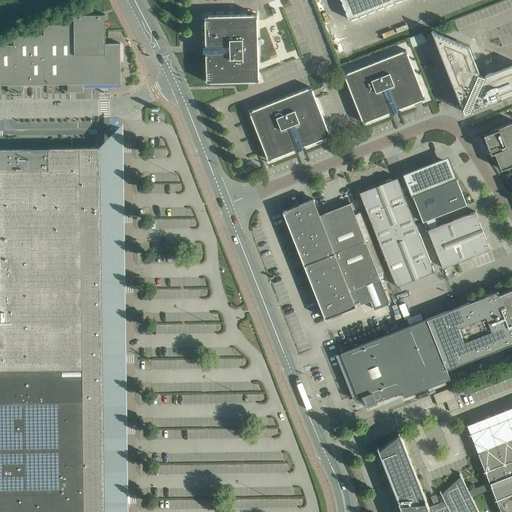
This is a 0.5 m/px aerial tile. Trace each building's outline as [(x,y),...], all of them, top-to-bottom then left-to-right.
[(340,0),(349,20),(399,0),(340,0)] [(83,84),(121,83),(120,43),(105,44),(105,14),(74,15),(74,25),(44,25),(44,35),(14,35),(14,45),(0,44),(0,84),(7,85),(8,93),(23,93),(23,85),(67,84),(67,92),(83,92),(83,84)] [(205,16),(206,45),(207,82),(259,81),(257,15),(205,16)] [(434,36),(460,101),(463,109),(463,108),(465,113),(469,111),(469,112),(479,108),(479,107),(511,94),(511,64),(485,75),(479,72),(469,46),(435,32),(434,36)] [(422,33),(409,38),(413,48),(426,42),(422,33)] [(363,123),(400,109),(425,99),(406,50),(344,74),(363,123)] [(330,136),(315,97),(311,87),(249,112),(268,160),(330,136)] [(490,132),(484,135),(489,148),(491,154),(495,153),(501,170),(511,165),(511,121),(490,131),(490,132)] [(0,148),(0,196),(0,228),(2,369),(72,368),(72,377),(102,377),(99,147),(0,148)] [(423,222),(425,222),(434,218),(467,205),(454,171),(453,171),(452,169),(451,167),(449,165),(448,164),(446,163),(444,162),(442,162),(440,161),(438,162),(436,162),(404,175),(423,222)] [(359,192),(396,286),(434,271),(397,177),(359,192)] [(307,268),(325,313),(324,314),(325,317),(325,318),(327,318),(356,306),(356,305),(354,305),(354,303),(359,301),(360,304),(371,300),(374,309),(390,303),(350,203),(324,213),(326,217),(320,219),(313,201),(314,200),(314,199),(283,211),(284,212),(285,215),(287,216),(301,253),(300,254),(301,258),(303,257),(305,263),(304,264),(305,268),(307,268)] [(475,211),(437,226),(434,218),(425,222),(443,268),(490,249),(475,211)] [(511,289),(500,294),(498,291),(498,290),(497,290),(498,291),(427,319),(447,369),(511,343),(511,289)] [(427,319),(406,327),(354,347),(354,348),(341,353),(359,398),(363,396),(367,405),(402,391),(404,397),(450,379),(427,319)] [(0,511),(110,511),(108,392),(103,393),(102,377),(72,377),(72,368),(2,369),(0,369),(0,511)] [(458,385),(453,387),(452,387),(455,394),(461,392),(458,385)] [(452,387),(434,394),(438,405),(446,402),(450,412),(460,408),(457,400),(452,387)] [(378,447),(377,447),(402,511),(478,511),(471,496),(492,488),(501,511),(511,511),(511,439),(478,453),(490,483),(469,491),(460,473),(459,474),(461,477),(442,494),(440,491),(444,501),(439,503),(437,498),(436,494),(431,496),(432,500),(434,505),(429,507),(401,435),(399,431),(398,431),(400,435),(379,450),(378,447)]
